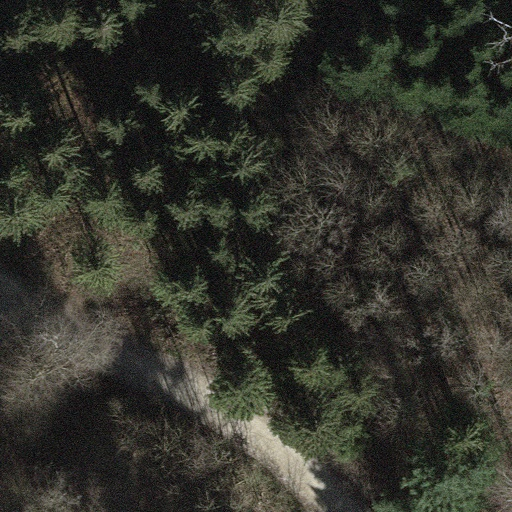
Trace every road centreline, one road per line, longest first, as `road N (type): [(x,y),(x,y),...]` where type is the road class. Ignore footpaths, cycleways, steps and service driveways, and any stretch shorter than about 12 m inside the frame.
road 1 (track): [(336,511),(297,466),(207,398),(99,355)]
road 2 (track): [(99,355),(0,279)]
